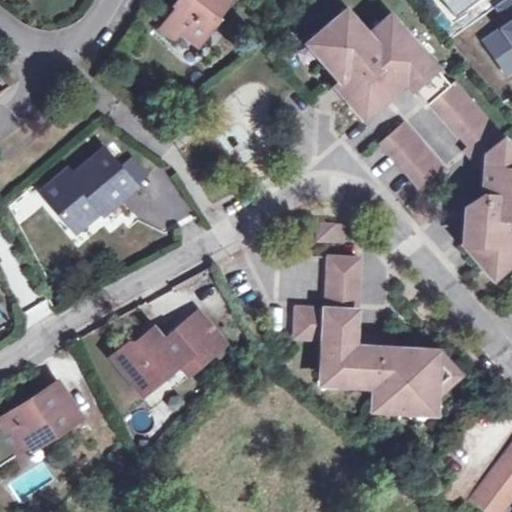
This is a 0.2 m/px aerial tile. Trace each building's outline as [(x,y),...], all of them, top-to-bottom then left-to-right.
[(180,0),(165,21),(179,31),(196,45),(218,16),(216,14),(227,0),(180,0)] [(346,9),(309,42),(339,78),(334,83),(356,108),(362,104),(369,112),(407,79),(429,104),(432,101),(470,145),(489,167),(484,172),(482,208),(482,213),(476,218),(475,216),(465,224),(464,244),(487,270),(495,263),(501,270),(511,259),(511,144),(455,80),(451,83),(391,14),(367,34),(346,9)] [(173,39),(179,31),(165,21),(160,28),(173,39)] [(364,117),(369,112),(362,104),(356,108),(364,117)] [(444,170),(403,123),(380,142),(421,189),(444,170)] [(465,150),(484,172),(489,167),(470,145),(465,150)] [(68,169),(42,191),(70,225),(96,204),(102,211),(102,212),(134,185),(129,179),(121,169),(103,148),(72,174),(68,169)] [(132,160),(121,169),(129,179),(140,170),(132,160)] [(77,232),(102,211),(96,204),(70,225),(77,232)] [(466,207),(465,224),(475,216),(476,218),(482,213),(482,208),(466,207)] [(342,224),(316,223),(315,240),(341,241),(342,224)] [(357,258),(327,257),(325,303),(356,303),(357,258)] [(493,277),(501,270),(495,263),(487,270),(493,277)] [(355,312),(356,303),(325,303),(325,310),(355,312)] [(325,310),(297,309),(295,338),(330,340),(330,369),(339,379),(339,384),(376,386),(375,405),(382,410),(413,411),(413,407),(424,407),(434,397),(450,382),(451,368),(435,350),(394,349),(394,336),(389,336),(388,339),(388,341),(384,341),(384,349),(354,347),(354,338),(355,312),(325,310)] [(196,310),(185,319),(211,352),(222,343),(196,310)] [(110,355),(140,391),(177,360),(187,353),(196,364),(211,352),(185,319),(160,338),(150,327),(128,345),(125,341),(110,355)] [(388,339),(354,338),(354,347),(384,349),(384,341),(388,341),(388,339)] [(196,364),(187,353),(177,360),(187,371),(196,364)] [(329,384),(339,384),(339,379),(330,369),(329,384)] [(57,377),(0,414),(0,431),(13,451),(48,428),(53,436),(83,415),(57,377)] [(433,412),(434,397),(424,407),(413,407),(413,411),(433,412)] [(511,442),(471,497),(491,511),(495,511),(511,490),(511,442)]
